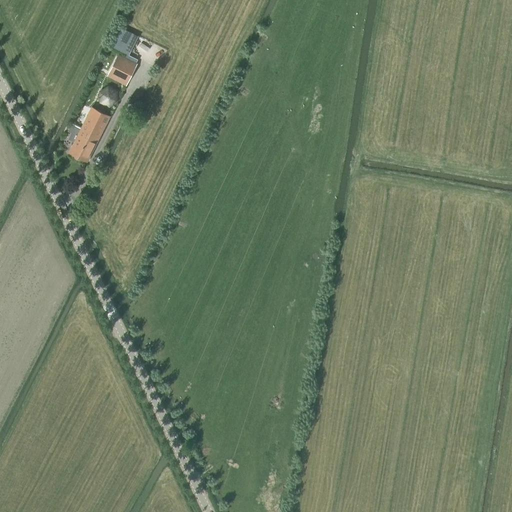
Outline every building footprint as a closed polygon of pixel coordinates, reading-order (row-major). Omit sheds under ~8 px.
[(152,45),(151,62),(163,62),(163,46),(152,45)] [(119,55),(108,76),(125,85),(136,64),(119,55)] [(99,103),(109,108),(118,102),(118,91),(108,86),(99,92),(99,103)] [(91,108),(81,129),(88,133),(86,138),(96,144),(110,117),(91,108)] [(88,133),(81,129),(69,152),(87,162),(96,144),(86,138),(88,133)]
